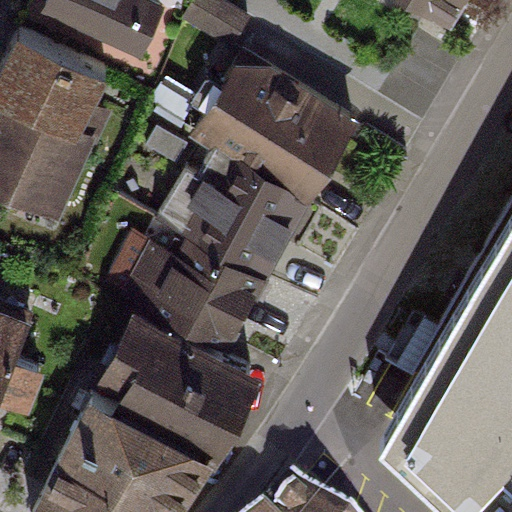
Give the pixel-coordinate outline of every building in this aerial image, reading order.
[(158,0),(46,0),(45,2),(138,44),(158,0)] [(234,0),(193,0),(186,12),(236,45),(257,15),(234,0)] [(440,0),(456,10),(461,0),(440,0)] [(90,99),(105,65),(19,25),(0,67),(0,94),(8,98),(0,116),(0,115),(0,178),(58,203),(99,104),(90,99)] [(218,140),(303,194),(350,114),(242,49),(197,124),(218,140)] [(261,270),(303,194),(218,140),(199,170),(188,164),(157,213),(190,232),(261,270)] [(511,511),(511,194),(377,437),(452,511),(511,511)] [(153,240),(130,289),(225,337),(261,270),(190,232),(185,242),(174,236),(169,248),(153,240)] [(0,396),(2,391),(26,398),(38,364),(17,354),(31,317),(0,305),(0,396)] [(129,381),(119,400),(208,446),(250,365),(137,310),(106,369),(129,381)] [(119,400),(91,390),(31,511),(165,511),(208,446),(119,400)] [(312,511),(291,493),(274,511),(312,511)]
